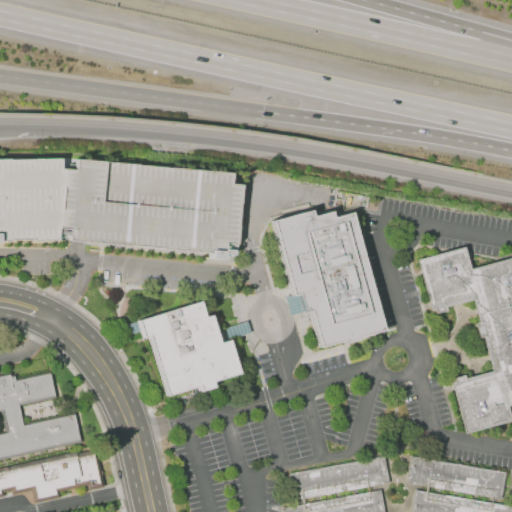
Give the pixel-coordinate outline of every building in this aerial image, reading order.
[(60,168),(69,169),(70,165),(75,165),(76,159),(137,165),(137,166),(170,168),(231,173),(231,177),(238,178),(237,185),(241,185),(237,234),(236,243),(235,243),(235,249),(232,249),(232,255),(223,254),(223,259),(211,258),(211,253),(163,249),(163,247),(130,244),(130,246),(78,241),(68,240),(69,235),(58,234),(58,239),(0,240),(0,158),(60,158),(60,168)] [(318,347),(310,317),(298,320),(297,313),(289,315),(284,297),(291,295),(271,221),(310,210),(312,216),(330,211),(331,217),(350,212),(382,330),(358,337),(359,338),(344,342),(343,341),(318,347)] [(464,434),(450,382),(453,381),(452,378),(463,375),(464,378),(491,371),(482,337),(478,338),(474,323),(478,322),(472,300),(445,307),(445,310),(435,313),(434,310),(430,311),(416,259),(463,247),(469,269),(511,256),(511,404),(507,406),(511,421),(464,434)] [(166,396),(147,336),(142,338),(140,332),(131,335),(128,324),(137,321),(137,320),(199,301),(204,317),(210,315),(215,331),(247,321),(250,333),(228,340),(239,373),(212,382),(213,387),(200,391),(198,386),(166,396)] [(0,458),(0,376),(9,374),(10,377),(13,376),(14,381),(51,373),(56,396),(18,404),(23,425),(75,414),(81,440),(0,458)] [(0,496),(0,467),(77,451),(77,453),(95,449),(104,487),(88,491),(86,486),(59,492),(60,497),(33,503),(30,490),(11,495),(10,491),(3,492),(4,496),(0,496)] [(293,500),(288,473),(384,455),(389,483),(293,500)] [(500,499),(405,483),(410,455),(505,472),(500,499)] [(511,511),(409,511),(414,489),(511,505),(511,511)] [(281,511),(281,508),(380,490),(384,511),(281,511)]
